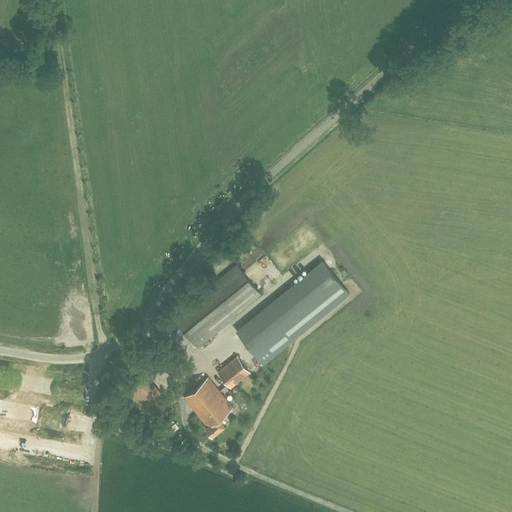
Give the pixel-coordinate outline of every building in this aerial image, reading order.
[(323,260),(236,330),(263,364),(350,294),(323,260)] [(173,315),(198,347),(262,295),(236,264),(173,315)] [(236,354),(216,370),(231,388),(251,372),(236,354)] [(224,426),(218,418),(232,406),(207,377),(183,396),(208,426),(205,428),(212,436),(224,426)] [(142,381),(126,392),(150,426),(166,414),(142,381)] [(165,430),(175,422),(170,417),(160,424),(165,430)] [(47,445),(46,454),(54,454),(55,446),(47,445)]
